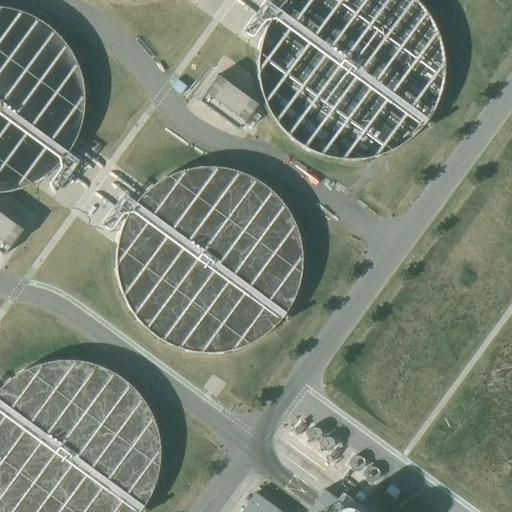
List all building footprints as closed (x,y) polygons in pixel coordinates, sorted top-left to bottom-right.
[(216,76),(196,102),(237,132),(242,125),(252,112),(256,106),(253,103),(236,91),(216,76)] [(0,255),(2,257),(22,231),(1,216),(0,214),(0,255)] [(399,492),(390,484),(386,489),(384,492),(394,499),(399,492)] [(351,511),(347,509),(343,505),(323,490),(320,494),(319,495),(310,508),(306,511),(351,511)] [(278,511),(254,494),(253,494),(251,497),(239,511),(278,511)]
